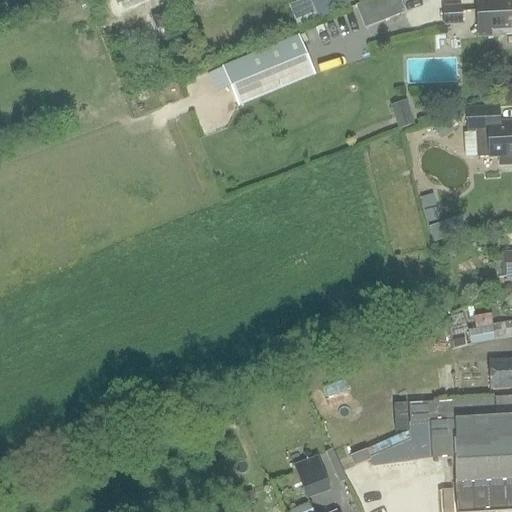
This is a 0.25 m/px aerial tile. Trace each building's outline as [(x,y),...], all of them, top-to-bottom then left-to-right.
[(405,0),(370,0),(356,6),(365,29),(406,13),(402,1),(405,0)] [(477,0),(479,36),(511,34),(511,0),(510,0),(511,3),(500,3),(500,0),(477,0)] [(442,6),(443,25),(463,24),(461,5),(442,6)] [(167,25),(162,13),(150,18),(155,30),(167,25)] [(298,37),(224,68),(239,106),(314,75),(298,37)] [(391,107),(399,130),(414,125),(406,102),(391,107)] [(499,107),(467,109),(468,132),(476,132),(478,159),(500,157),(501,167),(511,166),(511,124),(500,125),(499,107)] [(437,127),(443,138),(454,131),(448,121),(437,127)] [(445,223),(430,229),(436,244),(451,239),(445,223)] [(477,328),(469,330),(471,345),(496,341),(511,337),(511,322),(494,325),(493,315),(475,318),(477,328)] [(464,338),(453,341),(455,350),(467,348),(464,338)] [(511,359),(492,362),(493,391),(511,389),(511,359)] [(323,388),(327,398),(348,390),(344,381),(323,388)] [(289,403),(293,412),(308,406),(304,396),(289,403)] [(511,511),(511,420),(454,424),(455,441),(453,441),(455,511),(511,511)] [(430,460),(429,426),(409,427),(409,431),(413,439),(372,458),(370,459),(370,460),(373,468),(430,460)] [(368,450),(372,458),(413,439),(409,431),(368,450)] [(350,457),(354,467),(370,460),(366,450),(350,457)] [(301,461),(310,497),(334,491),(325,456),(301,461)] [(252,491),(240,495),(242,503),(255,499),(252,491)] [(312,511),(309,503),(288,511),(312,511)]
